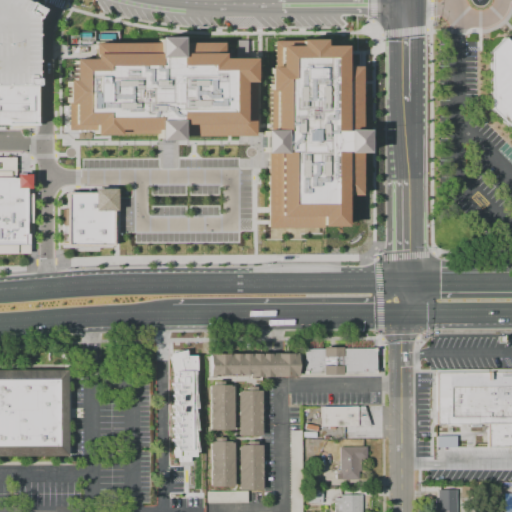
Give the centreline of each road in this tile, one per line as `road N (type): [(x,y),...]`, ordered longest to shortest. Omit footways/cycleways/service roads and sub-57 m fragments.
road 1 (primary): [(343,282),(0,292)]
road 2 (primary): [(0,321),(172,314)]
road 3 (tertiary): [(402,353),(401,511)]
road 4 (secondary): [(154,0),(281,6)]
road 5 (secondary): [(281,6),(403,5)]
